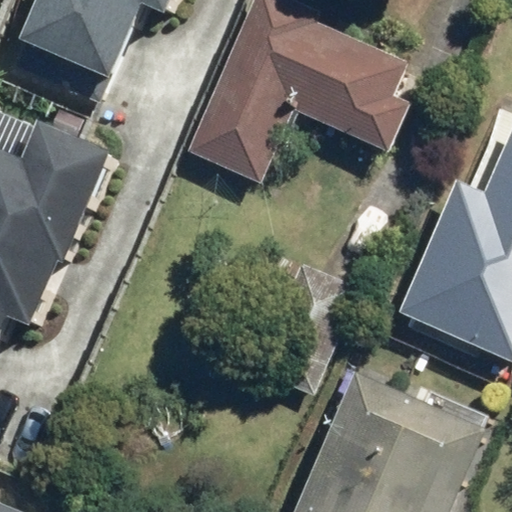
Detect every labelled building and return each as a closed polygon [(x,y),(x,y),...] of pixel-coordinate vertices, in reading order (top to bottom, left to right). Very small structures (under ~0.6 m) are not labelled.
[(58,0),(37,50),(129,89),(160,16),(182,26),(193,0),(58,0)] [(334,20),(287,0),(269,0),(200,159),(273,190),(304,119),(402,161),(423,113),(407,106),(422,72),(329,31),(334,20)] [(0,393),(27,334),(49,344),(128,168),(0,110),(0,393)] [(468,188),(409,319),(511,365),(511,173),(499,202),(468,188)] [(313,394),(359,288),(304,264),(257,369),(313,394)] [(372,382),(312,511),(473,511),(506,441),(494,436),(499,424),(441,398),(435,411),(372,382)]
